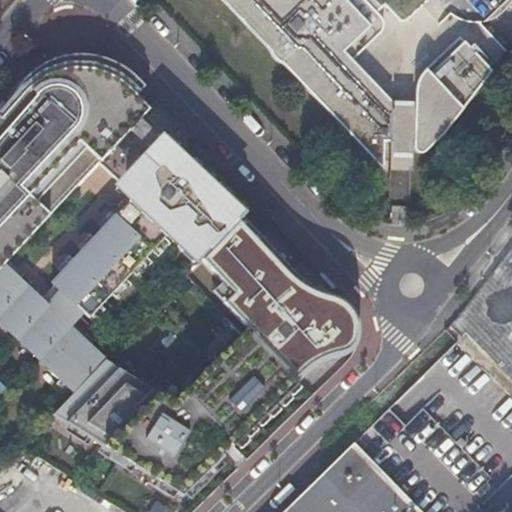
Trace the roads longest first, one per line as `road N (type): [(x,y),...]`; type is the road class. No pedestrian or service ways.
road 1 (unclassified): [(324,230),(103,0)]
road 2 (unclassified): [(403,315),(382,364),(232,511)]
